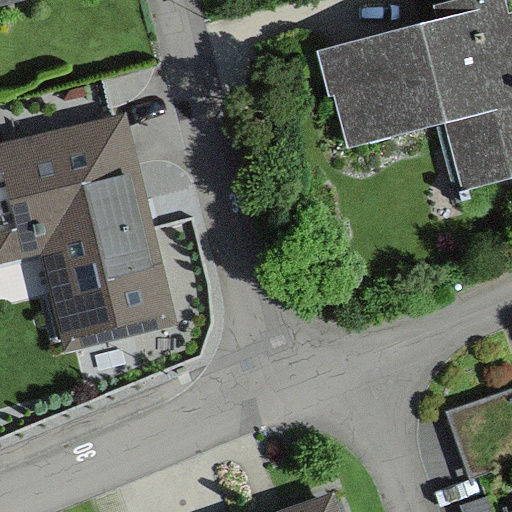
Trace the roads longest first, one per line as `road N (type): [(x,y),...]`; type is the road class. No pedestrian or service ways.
road 1 (residential): [(171,0),(278,398)]
road 2 (residential): [(278,398),(0,507)]
road 3 (residential): [(511,302),(353,370)]
road 4 (residential): [(408,511),(353,370)]
